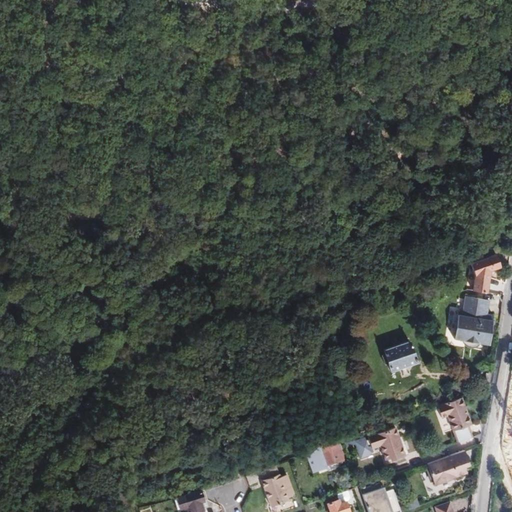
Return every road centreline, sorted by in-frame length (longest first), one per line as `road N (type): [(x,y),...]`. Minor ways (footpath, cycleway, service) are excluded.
road 1 (track): [(0,217),(268,220),(312,211),(364,175),(450,82),(511,35)]
road 2 (residential): [(481,511),(511,306)]
road 3 (track): [(0,83),(149,218)]
